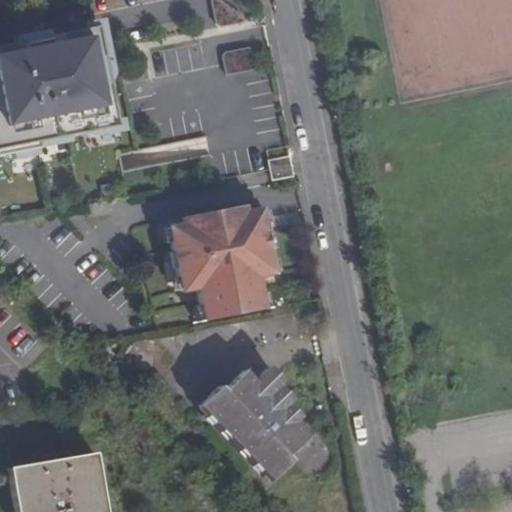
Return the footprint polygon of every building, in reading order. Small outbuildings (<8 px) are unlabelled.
[(211,0),(214,24),(241,21),(238,0),(211,0)] [(0,153),(119,131),(101,32),(0,50),(0,153)] [(251,47),(222,52),(226,73),(255,68),(251,47)] [(277,185),(297,181),(292,158),(272,162),(277,185)] [(205,327),(262,316),(256,286),(274,282),(261,217),(260,215),(242,218),(240,211),(183,222),(185,229),(169,232),(184,300),(199,297),(205,327)] [(267,216),(261,217),(273,280),(280,279),(267,216)] [(290,467),(285,461),(307,441),(294,428),(298,424),(287,412),(291,408),(277,393),(282,388),(268,374),(255,386),(246,377),(224,397),(220,393),(201,412),(271,485),(290,467)] [(105,511),(97,458),(11,471),(17,511),(105,511)]
